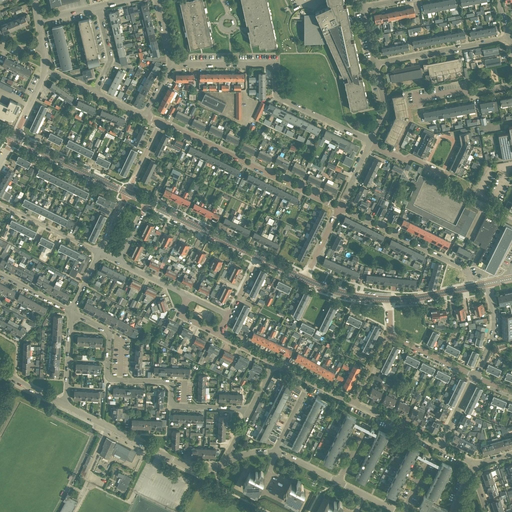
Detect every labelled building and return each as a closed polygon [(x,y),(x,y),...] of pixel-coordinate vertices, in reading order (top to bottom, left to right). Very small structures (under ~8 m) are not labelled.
[(180,2),(184,21),(190,50),(200,48),(200,47),(202,47),(212,45),(208,26),(208,24),(206,17),(202,0),(192,0),(188,1),(188,0),(180,2)] [(260,48),(264,47),(265,46),(266,49),(277,46),(266,0),(241,0),(246,24),(247,24),(248,24),(249,29),(250,32),(250,33),(252,44),(251,44),(250,44),(251,45),(259,43),(260,48)] [(326,0),(328,5),(329,5),(329,6),(324,8),(323,6),(320,7),(321,10),(315,12),(317,17),(306,17),(306,41),(327,41),(341,73),(338,73),(340,79),(344,78),(343,77),(346,76),(348,81),(344,81),(350,110),(368,106),(362,78),(357,79),(357,76),(358,75),(357,73),(356,73),(356,72),(360,71),(354,41),(350,42),(349,37),(353,36),(350,26),(353,25),(349,16),(348,16),(346,6),(342,7),(341,2),(344,2),(343,0),(326,0)] [(138,12),(149,9),(148,3),(141,5),(142,9),(138,10),(138,12)] [(14,8),(16,11),(17,14),(23,11),(22,8),(21,5),(14,8)] [(407,9),(408,17),(415,15),(413,7),(407,9)] [(151,17),(149,9),(138,12),(142,11),(144,19),(151,17)] [(389,23),(389,19),(387,13),(385,14),(385,13),(384,12),(382,13),(381,14),(382,21),(383,21),(383,24),(389,23)] [(27,14),(18,18),(22,26),(28,24),(27,21),(30,20),(27,14)] [(382,21),(381,14),(374,15),(376,23),(382,21)] [(120,18),(120,16),(110,19),(112,26),(122,24),(120,18)] [(153,24),(151,17),(144,19),(146,26),(153,24)] [(22,26),(18,18),(12,21),(16,29),(22,26)] [(100,64),(90,23),(89,19),(78,21),(89,66),(100,64)] [(12,21),(7,23),(10,31),(16,29),(12,21)] [(10,31),(7,23),(1,26),(0,23),(0,31),(1,34),(4,32),(4,34),(5,34),(5,35),(8,34),(8,32),(10,31)] [(112,26),(113,34),(120,32),(119,25),(122,24),(112,26)] [(153,24),(146,26),(146,27),(144,27),(145,31),(146,34),(155,32),(153,25),(153,24)] [(47,33),(63,29),(62,25),(52,27),(53,30),(47,31),(47,33)] [(483,29),(482,25),(475,26),(477,36),(484,35),(483,29)] [(120,32),(113,34),(115,42),(122,40),(120,32)] [(155,32),(146,34),(146,35),(148,34),(149,42),(157,40),(155,33),(155,32)] [(122,40),(115,42),(117,49),(132,46),(132,43),(123,45),(122,40)] [(157,40),(149,42),(150,42),(151,49),(158,47),(157,40)] [(132,46),(117,49),(117,50),(119,57),(126,55),(124,48),(132,46)] [(158,47),(151,49),(148,50),(148,53),(152,52),(153,57),(160,55),(161,54),(161,51),(159,51),(158,47)] [(126,55),(119,57),(121,65),(128,63),(126,55)] [(11,60),(5,58),(2,65),(4,66),(3,67),(6,69),(11,60)] [(500,58),(486,60),(487,66),(501,64),(500,58)] [(460,59),(436,64),(428,65),(427,64),(428,64),(428,63),(427,63),(427,64),(424,64),(424,63),(423,64),(424,70),(427,69),(427,68),(428,68),(429,76),(430,76),(430,75),(432,75),(436,75),(436,74),(439,73),(439,74),(443,73),(445,72),(445,73),(449,72),(449,71),(452,71),(452,72),(456,71),(456,70),(458,70),(458,71),(462,70),(460,59)] [(16,63),(11,60),(6,69),(9,70),(9,71),(11,72),(16,63)] [(151,70),(157,74),(161,67),(159,66),(161,63),(159,62),(153,61),(151,65),(152,65),(151,67),(152,68),(151,70)] [(16,63),(11,72),(13,73),(14,72),(17,74),(21,65),(16,63)] [(17,74),(20,75),(20,76),(19,77),(21,78),(22,77),(26,68),(21,65),(17,74)] [(131,66),(130,67),(128,72),(133,75),(135,72),(134,72),(138,66),(135,65),(134,68),(131,66)] [(395,69),(389,70),(390,73),(386,74),(387,82),(391,81),(391,82),(422,76),(420,69),(419,65),(413,66),(413,65),(411,65),(411,66),(399,68),(398,67),(395,68),(395,69)] [(26,68),(22,77),(24,78),(24,77),(27,79),(31,70),(26,68)] [(83,80),(81,72),(80,72),(79,68),(70,71),(70,73),(81,79),(81,80),(83,80)] [(83,72),(81,72),(83,80),(84,80),(87,81),(88,80),(95,78),(93,69),(82,71),(83,72)] [(115,75),(121,78),(124,72),(118,69),(115,75)] [(151,70),(147,78),(153,81),(157,74),(151,70)] [(115,75),(113,80),(118,83),(121,78),(115,75)] [(147,78),(143,84),(149,88),(153,81),(147,78)] [(113,80),(110,86),(115,89),(118,83),(113,80)] [(54,92),(58,86),(53,83),(49,88),(54,92)] [(172,87),(178,90),(182,92),(182,88),(179,88),(176,86),(177,85),(174,83),(172,87)] [(149,88),(143,84),(139,91),(145,95),(149,88)] [(63,90),(58,86),(54,92),(59,95),(63,90)] [(115,89),(110,86),(107,92),(113,95),(115,89)] [(166,93),(172,96),(175,91),(169,88),(166,93)] [(63,90),(59,95),(65,98),(68,93),(63,90)] [(139,91),(136,98),(142,102),(145,95),(139,91)] [(73,97),(68,93),(65,98),(70,102),(73,97)] [(166,93),(163,98),(169,102),(172,96),(166,93)] [(205,93),(200,102),(222,112),(226,103),(205,93)] [(394,106),(395,109),(394,109),(395,116),(395,115),(395,116),(393,121),(392,122),(393,122),(392,124),(391,124),(390,128),(389,130),(388,130),(387,134),(386,136),(384,139),(384,140),(394,144),(405,120),(406,118),(408,119),(408,116),(406,116),(406,114),(403,94),(392,96),(393,100),(394,102),(393,103),(394,106)] [(142,102),(136,98),(132,104),(139,107),(142,102)] [(163,98),(160,104),(166,107),(169,102),(163,98)] [(7,105),(2,103),(0,101),(0,116),(5,119),(5,118),(10,120),(11,120),(13,121),(14,119),(15,119),(21,105),(10,100),(7,105)] [(82,109),(84,103),(79,101),(76,106),(82,109)] [(84,103),(82,109),(87,111),(90,106),(84,103)] [(272,112),(275,106),(269,103),(265,112),(271,115),(272,112)] [(41,104),(38,111),(44,114),(47,107),(41,104)] [(166,107),(160,104),(157,109),(164,112),(166,107)] [(96,108),(90,106),(87,111),(93,114),(96,108)] [(275,106),(272,112),(278,115),(281,109),(275,106)] [(281,109),(278,115),(277,118),(282,120),(283,117),(286,112),(281,109)] [(105,118),(107,113),(102,110),(99,116),(105,118)] [(38,111),(35,117),(41,120),(44,114),(38,111)] [(180,120),(183,113),(181,112),(178,111),(177,113),(174,118),(180,120)] [(286,112),(283,117),(289,120),(292,114),(286,112)] [(183,113),(180,120),(186,123),(188,119),(188,118),(189,116),(186,115),(183,113)] [(292,114),(289,120),(288,123),(293,125),(294,125),(295,123),(297,117),(292,114)] [(41,120),(35,117),(32,123),(38,126),(41,120)] [(125,119),(119,117),(117,123),(123,125),(125,119)] [(297,117),(295,123),(294,125),(299,128),(303,120),(297,117)] [(197,128),(200,121),(201,119),(198,118),(197,120),(195,119),(194,121),(193,121),(191,125),(197,128)] [(309,122),(303,120),(299,128),(305,130),(306,128),(309,122)] [(203,122),(200,121),(197,128),(203,131),(205,126),(206,124),(202,123),(203,122)] [(309,122),(306,128),(311,131),(314,125),(309,122)] [(38,126),(32,123),(29,129),(35,132),(38,126)] [(214,134),(217,127),(215,126),(215,127),(212,125),(211,127),(210,127),(208,132),(214,134)] [(314,125),(311,131),(311,133),(316,135),(317,133),(320,128),(314,125)] [(509,133),(498,135),(502,160),(511,158),(511,126),(508,127),(509,133)] [(142,127),(139,132),(145,135),(147,129),(142,127)] [(217,127),(214,134),(220,137),(222,133),(222,132),(223,130),(220,129),(217,127)] [(88,146),(90,142),(96,130),(93,128),(88,139),(89,139),(86,144),(88,146)] [(424,129),(420,137),(432,142),(434,137),(432,136),(433,133),(424,129)] [(330,140),(333,134),(326,130),(324,134),(321,133),(319,138),(315,147),(314,149),(317,151),(318,148),(320,149),(322,145),(319,144),(320,143),(322,144),(325,138),(330,140)] [(53,141),(56,135),(50,132),(47,138),(53,141)] [(145,135),(139,132),(136,138),(142,141),(145,135)] [(231,142),(234,135),(232,134),(231,135),(228,133),(227,135),(225,140),(231,142)] [(163,134),(160,141),(165,143),(166,144),(166,145),(168,146),(169,143),(170,142),(169,141),(170,138),(163,134)] [(333,134),(330,140),(329,143),(336,146),(340,137),(333,134)] [(62,139),(56,135),(53,141),(60,144),(62,139)] [(234,135),(231,142),(237,145),(239,141),(239,140),(239,138),(236,137),(236,136),(234,135)] [(336,146),(334,150),(333,150),(331,152),(334,154),(336,151),(337,149),(339,148),(343,150),(347,141),(340,137),(336,146)] [(421,137),(419,142),(429,147),(432,142),(420,137),(421,137)] [(142,141),(136,138),(133,144),(139,147),(142,141)] [(72,148),(75,142),(69,139),(66,145),(72,148)] [(176,139),(173,145),(180,149),(183,143),(176,139)] [(160,141),(157,147),(162,149),(163,149),(165,144),(166,145),(166,144),(165,143),(160,141)] [(347,141),(345,147),(343,150),(343,151),(349,153),(348,156),(345,155),(342,163),(344,164),(342,167),(347,170),(349,166),(350,166),(353,159),(352,159),(355,152),(356,152),(359,147),(355,145),(355,144),(347,141)] [(75,142),(72,148),(78,151),(81,145),(75,142)] [(246,152),(250,145),(250,144),(248,142),(247,144),(244,143),(243,145),(242,144),(240,149),(246,152)] [(416,146),(427,151),(429,147),(419,142),(417,146),(416,146)] [(87,148),(81,145),(78,151),(84,154),(87,148)] [(250,145),(246,152),(252,155),(254,150),(255,148),(252,147),(252,146),(250,145)] [(461,145),(459,149),(470,154),(473,146),(470,146),(461,145)] [(196,149),(190,146),(187,152),(192,154),(192,155),(193,156),(196,149)] [(427,151),(416,146),(412,154),(421,158),(422,155),(425,156),(427,151)] [(162,149),(157,147),(154,153),(160,156),(162,151),(162,149)] [(93,151),(87,148),(84,154),(91,157),(93,151)] [(128,155),(134,157),(137,151),(131,148),(128,155)] [(196,149),(193,156),(195,156),(195,155),(200,158),(202,152),(196,149)] [(459,149),(457,153),(467,158),(470,154),(459,149)] [(263,160),(266,153),(265,152),(266,151),(262,150),(262,151),(260,151),(259,153),(259,152),(257,157),(263,160)] [(209,155),(202,152),(200,158),(205,160),(204,161),(206,161),(209,155)] [(266,153),(263,160),(269,163),(271,158),(270,158),(271,156),(268,154),(269,154),(266,153)] [(467,158),(457,153),(454,159),(465,164),(467,158)] [(101,164),(104,158),(97,155),(95,161),(101,164)] [(134,157),(128,155),(125,161),(131,164),(134,157)] [(209,155),(206,161),(207,162),(207,161),(212,163),(215,158),(209,155)] [(280,166),(283,159),(284,158),(278,155),(277,157),(278,157),(277,159),(276,158),(274,163),(280,166)] [(22,164),(25,159),(18,156),(16,161),(22,164)] [(104,158),(101,164),(107,167),(110,161),(104,158)] [(221,161),(215,158),(212,163),(217,166),(217,167),(218,167),(221,161)] [(372,164),(378,167),(381,161),(375,158),(372,164)] [(31,162),(25,159),(22,164),(28,167),(31,162)] [(286,160),(283,159),(280,166),(286,169),(288,164),(289,162),(286,161),(286,160)] [(465,164),(454,159),(452,163),(464,169),(463,168),(465,164)] [(131,164),(125,161),(122,167),(128,170),(131,164)] [(150,161),(147,167),(153,170),(159,173),(160,170),(154,167),(156,163),(150,161)] [(221,161),(218,167),(219,168),(220,167),(225,169),(227,164),(221,161)] [(297,174),(301,165),(295,162),(294,165),(293,167),(291,171),(297,174)] [(464,169),(452,163),(450,168),(458,172),(457,173),(461,175),(464,169)] [(233,167),(227,164),(225,169),(229,172),(229,173),(230,173),(233,167)] [(378,167),(372,164),(369,170),(375,173),(378,167)] [(403,169),(394,165),(394,164),(391,170),(401,174),(400,177),(408,181),(408,179),(403,170),(403,169)] [(301,165),(297,174),(303,177),(305,172),(304,172),(305,170),(306,170),(302,168),(303,166),(301,165)] [(128,170),(122,167),(119,173),(125,176),(128,170)] [(147,167),(145,173),(156,179),(157,177),(151,174),(153,170),(147,167)] [(233,167),(230,173),(232,174),(232,173),(237,175),(240,170),(233,167)] [(42,177),(45,171),(39,168),(36,174),(42,177)] [(9,169),(5,175),(11,178),(15,172),(9,169)] [(172,169),(170,174),(178,177),(180,173),(172,169)] [(369,170),(366,176),(372,179),(375,173),(369,170)] [(45,171),(42,177),(49,180),(52,174),(45,171)] [(147,182),(149,177),(155,180),(156,179),(145,173),(142,180),(147,182)] [(52,174),(49,180),(55,183),(58,177),(52,174)] [(255,177),(249,174),(246,179),(251,182),(250,183),(252,183),(255,177)] [(312,184),(316,177),(310,174),(309,174),(310,175),(309,177),(309,176),(306,181),(312,184)] [(11,178),(5,175),(2,181),(8,184),(11,178)] [(372,179),(366,176),(363,183),(369,185),(372,179)] [(64,180),(58,177),(55,183),(61,186),(64,180)] [(261,180),(255,177),(252,183),(253,184),(254,183),(258,185),(261,180)] [(321,179),(316,177),(312,184),(318,187),(321,182),(320,182),(321,179)] [(70,183),(64,180),(61,186),(67,189),(70,183)] [(261,180),(258,185),(263,188),(263,189),(264,189),(267,183),(261,180)] [(329,192),(332,185),(326,182),(325,184),(323,189),(329,192)] [(333,182),(332,185),(329,192),(335,195),(337,190),(338,187),(335,186),(336,184),(333,182)] [(70,183),(67,189),(73,192),(76,186),(70,183)] [(267,183),(264,189),(265,190),(266,189),(271,191),(273,186),(267,183)] [(76,186),(73,192),(79,195),(82,189),(76,186)] [(279,189),(273,186),(271,191),(275,193),(275,194),(276,195),(279,189)] [(361,200),(363,200),(368,190),(361,186),(353,202),(359,205),(361,200)] [(79,195),(78,197),(77,201),(79,202),(80,199),(81,199),(83,197),(86,198),(89,192),(82,189),(79,195)] [(172,191),(170,191),(170,192),(165,189),(163,194),(169,197),(172,191)] [(279,189),(276,195),(278,196),(278,195),(283,197),(285,192),(279,189)] [(173,192),(172,191),(169,197),(175,200),(177,195),(173,193),(173,192)] [(292,195),(285,192),(283,197),(288,199),(287,200),(288,201),(292,195)] [(102,204),(105,198),(99,195),(96,201),(102,204)] [(177,195),(175,200),(181,203),(184,197),(183,197),(182,197),(177,195)] [(298,198),(292,195),(288,201),(290,202),(290,201),(295,203),(298,198)] [(184,197),(181,203),(187,206),(190,201),(185,199),(185,198),(184,197)] [(28,207),(31,201),(24,198),(22,204),(28,207)] [(105,198),(102,204),(108,207),(109,206),(113,208),(115,204),(111,201),(105,198)] [(384,203),(385,200),(380,198),(374,209),(376,210),(375,213),(379,215),(384,203)] [(361,200),(359,205),(365,209),(367,206),(372,208),(375,202),(372,200),(371,202),(366,200),(365,202),(363,200),(361,200)] [(31,201),(28,207),(34,210),(37,204),(31,201)] [(407,202),(405,208),(413,212),(416,206),(413,205),(407,202)] [(384,203),(379,215),(382,217),(386,208),(387,205),(384,203)] [(43,207),(37,204),(34,210),(40,213),(43,207)] [(194,204),(192,209),(198,212),(201,206),(200,205),(199,206),(194,204)] [(202,206),(201,206),(198,212),(204,215),(207,210),(202,207),(202,206)] [(49,210),(43,207),(40,213),(46,216),(49,210)] [(318,213),(317,215),(323,218),(326,211),(321,209),(319,214),(318,213)] [(49,210),(46,216),(52,219),(55,213),(49,210)] [(212,212),(207,210),(204,215),(210,218),(213,212),(212,211),(212,212)] [(391,211),(387,219),(394,223),(398,214),(399,213),(394,210),(393,212),(391,211)] [(215,212),(213,212),(210,218),(217,221),(219,216),(214,213),(215,212)] [(55,213),(52,219),(59,222),(62,216),(55,213)] [(100,214),(98,218),(97,220),(103,223),(106,217),(100,214)] [(317,216),(315,221),(320,224),(323,218),(317,215),(316,216),(317,216)] [(486,215),(474,239),(481,242),(480,245),(485,248),(477,264),(491,271),(496,267),(511,234),(511,227),(511,228),(511,227),(511,225),(503,221),(502,223),(486,215)] [(62,216),(59,222),(65,225),(68,219),(62,216)] [(348,225),(351,219),(345,217),(342,223),(348,225)] [(225,218),(222,223),(229,226),(232,220),(230,220),(230,221),(225,218)] [(233,221),(232,220),(229,226),(235,229),(239,221),(234,218),(234,219),(233,221)] [(15,228),(18,222),(11,219),(9,225),(11,226),(15,228)] [(68,219),(65,225),(71,228),(74,222),(68,219)] [(356,222),(351,219),(348,225),(353,228),(356,222)] [(406,228),(409,222),(403,219),(400,226),(406,228)] [(103,223),(97,220),(94,226),(100,229),(103,223)] [(244,223),(239,221),(235,229),(241,232),(244,226),(243,226),(244,223)] [(312,226),(311,227),(317,230),(320,224),(315,221),(313,226),(312,226)] [(24,225),(18,222),(15,228),(21,231),(24,225)] [(144,227),(154,232),(159,235),(162,230),(159,229),(159,228),(158,230),(153,228),(154,226),(146,222),(144,227)] [(362,225),(356,222),(353,228),(359,231),(362,225)] [(409,222),(406,228),(412,231),(415,225),(409,222)] [(455,225),(452,231),(458,234),(459,234),(460,231),(462,228),(463,226),(457,223),(455,225)] [(30,228),(24,225),(21,231),(27,234),(30,228)] [(362,225),(359,231),(364,234),(367,228),(362,225)] [(415,225),(412,231),(417,234),(421,227),(415,225)] [(100,229),(94,226),(91,233),(97,235),(100,229)] [(245,227),(244,226),(241,232),(247,236),(250,230),(245,228),(245,227)] [(154,232),(144,227),(141,232),(149,236),(150,234),(152,235),(154,232)] [(311,229),(309,234),(314,236),(317,230),(311,227),(310,228),(311,229)] [(421,227),(417,234),(423,237),(426,230),(421,227)] [(30,228),(27,234),(26,237),(28,238),(29,238),(30,236),(33,237),(36,231),(30,228)] [(367,228),(364,234),(370,236),(373,230),(367,228)] [(89,231),(85,229),(84,232),(90,235),(88,239),(94,242),(97,235),(91,233),(89,231)] [(378,233),(373,230),(370,236),(375,239),(378,233)] [(426,230),(423,237),(429,240),(432,233),(426,230)] [(149,236),(141,232),(139,236),(140,237),(147,240),(146,240),(149,242),(151,239),(148,238),(149,236)] [(261,235),(260,234),(259,235),(254,233),(252,238),(258,241),(261,235)] [(378,233),(375,239),(381,242),(384,236),(378,233)] [(432,233),(429,240),(435,243),(438,236),(432,233)] [(164,245),(169,236),(165,234),(163,236),(162,236),(160,241),(161,241),(160,243),(164,245)] [(307,238),(306,238),(305,239),(311,242),(314,236),(309,234),(307,238)] [(262,235),(261,235),(258,241),(264,244),(267,239),(262,236),(262,235)] [(45,245),(48,239),(41,236),(38,242),(45,245)] [(173,237),(169,236),(164,245),(168,247),(169,245),(170,245),(172,241),(171,240),(173,237)] [(334,242),(340,245),(343,239),(337,236),(334,242)] [(444,239),(438,236),(435,243),(440,246),(444,239)] [(48,239),(45,245),(44,247),(46,248),(47,246),(51,248),(54,242),(48,239)] [(271,241),(267,239),(264,244),(270,247),(273,241),(272,240),(271,241)] [(305,239),(304,240),(305,241),(303,246),(308,248),(311,242),(305,239)] [(394,248),(397,242),(391,239),(388,246),(394,248)] [(444,239),(440,246),(446,249),(450,242),(444,239)] [(181,253),(185,243),(181,241),(180,244),(179,244),(176,249),(177,249),(177,251),(181,253)] [(273,241),(270,247),(276,250),(279,245),(274,242),(274,241),(273,241)] [(340,245),(334,242),(332,247),(338,250),(340,245)] [(397,242),(394,248),(399,251),(402,245),(397,242)] [(64,252),(67,246),(61,243),(59,247),(58,249),(64,252)] [(189,245),(185,243),(181,253),(184,254),(185,255),(185,253),(186,254),(189,249),(188,249),(189,245)] [(402,245),(399,251),(405,254),(408,248),(402,245)] [(67,246),(64,252),(70,255),(73,249),(67,246)] [(300,250),(299,251),(305,254),(308,248),(303,246),(301,251),(300,250)] [(461,256),(464,249),(458,246),(455,253),(461,256)] [(135,247),(133,252),(142,256),(143,253),(141,252),(142,250),(135,247)] [(413,250),(408,248),(405,254),(410,256),(413,250)] [(79,252),(73,249),(70,255),(76,258),(79,252)] [(197,261),(202,251),(198,249),(196,253),(195,252),(193,257),(194,257),(193,259),(197,261)] [(331,257),(333,254),(334,251),(329,249),(326,254),(331,257)] [(470,252),(464,249),(461,256),(467,259),(470,252)] [(419,253),(413,250),(410,256),(416,259),(419,253)] [(206,253),(202,251),(197,261),(201,262),(202,261),(203,261),(205,257),(204,256),(206,253)] [(299,251),(298,253),(299,253),(297,258),(302,261),(305,254),(299,251)] [(75,278),(78,271),(83,273),(87,263),(88,263),(90,258),(85,256),(86,255),(85,255),(79,252),(76,258),(76,260),(74,264),(69,274),(75,278)] [(142,256),(133,252),(130,257),(137,260),(138,258),(141,259),(142,256)] [(424,256),(419,253),(416,259),(421,262),(425,263),(426,259),(423,258),(424,256)] [(152,269),(155,262),(154,261),(155,259),(152,258),(151,259),(150,261),(150,260),(147,266),(152,269)] [(214,269),(218,260),(214,258),(213,261),(212,260),(210,265),(211,265),(210,267),(214,269)] [(328,267),(330,261),(325,258),(322,264),(328,267)] [(8,259),(7,262),(4,268),(9,271),(12,264),(14,261),(8,259)] [(39,261),(35,259),(35,260),(35,262),(38,263),(36,267),(40,269),(43,263),(39,261)] [(222,262),(218,260),(214,269),(218,271),(219,269),(220,270),(222,265),(221,264),(222,262)] [(155,262),(152,269),(157,271),(160,265),(160,264),(161,264),(161,262),(159,261),(158,263),(155,262)] [(330,261),(328,267),(333,269),(336,263),(330,261)] [(336,263),(333,269),(339,272),(342,265),(336,263)] [(12,264),(9,271),(14,273),(17,267),(12,264)] [(19,264),(17,267),(14,273),(19,276),(22,270),(24,267),(19,264)] [(106,274),(109,268),(103,265),(100,271),(106,274)] [(342,265),(339,272),(345,274),(347,268),(342,265)] [(347,268),(345,274),(350,276),(353,270),(354,267),(350,265),(349,268),(347,268)] [(169,277),(172,270),(170,269),(171,267),(168,266),(167,267),(167,268),(164,274),(169,277)] [(114,271),(109,268),(106,274),(112,276),(114,271)] [(174,271),(172,270),(169,277),(174,279),(177,273),(176,273),(177,272),(178,270),(175,269),(174,271)] [(239,273),(230,269),(228,272),(231,273),(230,275),(237,278),(239,273)] [(261,269),(258,276),(263,279),(266,280),(269,282),(270,282),(273,283),(276,279),(272,277),(271,279),(265,276),(266,272),(261,269)] [(28,273),(22,270),(19,276),(24,279),(28,273)] [(29,270),(28,273),(24,279),(30,282),(34,273),(29,270)] [(359,272),(353,270),(350,276),(356,279),(359,272)] [(120,273),(114,271),(112,276),(114,277),(113,280),(116,281),(117,279),(120,273)] [(125,276),(120,273),(117,279),(123,282),(125,276)] [(40,287),(43,281),(43,280),(45,275),(43,274),(42,277),(39,275),(38,278),(34,284),(40,287)] [(185,285),(189,278),(187,277),(188,275),(185,274),(184,275),(184,276),(183,276),(180,282),(185,285)] [(258,276),(255,282),(260,285),(263,279),(258,276)] [(191,279),(189,278),(185,285),(190,287),(193,280),(194,280),(195,278),(192,277),(191,279)] [(131,287),(129,291),(127,295),(129,297),(130,296),(137,282),(132,279),(129,286),(131,287)] [(282,289),(285,283),(278,280),(275,286),(282,289)] [(43,281),(40,287),(45,290),(48,283),(43,281)] [(142,284),(137,282),(130,296),(132,297),(136,289),(139,291),(142,284)] [(202,293),(205,286),(203,285),(204,283),(201,282),(200,283),(201,283),(200,284),(197,290),(202,293)] [(260,285),(255,282),(252,288),(257,291),(260,285)] [(53,286),(48,283),(45,290),(50,292),(53,286)] [(222,283),(220,288),(230,293),(232,289),(225,285),(222,283)] [(285,283),(282,289),(288,292),(291,286),(285,283)] [(10,288),(4,285),(1,292),(6,295),(10,288)] [(205,286),(202,293),(207,295),(210,289),(210,288),(211,286),(208,285),(207,287),(205,286)] [(59,289),(53,286),(50,292),(55,295),(59,289)] [(124,290),(123,290),(118,287),(115,294),(120,297),(124,290)] [(145,303),(152,289),(147,287),(144,294),(146,295),(143,302),(145,303)] [(10,288),(6,295),(7,295),(5,297),(7,298),(13,301),(16,295),(14,294),(15,291),(10,288)] [(230,293),(220,288),(219,290),(218,293),(227,298),(230,293)] [(257,291),(252,288),(249,294),(254,297),(257,291)] [(64,292),(59,289),(55,295),(60,298),(64,292)] [(157,291),(152,289),(145,303),(148,304),(151,297),(153,299),(157,291)] [(304,291),(301,297),(307,300),(310,294),(304,291)] [(69,294),(64,292),(60,298),(66,301),(69,294)] [(227,298),(218,293),(216,296),(219,297),(218,299),(225,303),(227,298)] [(22,303),(25,296),(20,294),(16,300),(22,303)] [(25,296),(22,303),(21,306),(26,308),(27,306),(31,299),(25,296)] [(127,300),(123,298),(121,296),(117,303),(121,304),(124,306),(127,300)] [(307,300),(301,297),(298,303),(304,306),(307,300)] [(88,312),(92,305),(94,301),(88,298),(82,310),(88,312)] [(31,299),(27,306),(33,308),(36,302),(31,299)] [(151,309),(166,304),(164,299),(157,301),(158,304),(153,305),(154,305),(151,306),(151,309)] [(36,302),(33,308),(38,311),(41,305),(36,302)] [(298,303),(295,309),(302,312),(304,306),(298,303)] [(244,304),(241,310),(247,313),(250,307),(244,304)] [(331,304),(328,310),(334,313),(337,306),(331,304)] [(47,308),(41,305),(38,311),(44,314),(47,308)] [(97,308),(92,305),(88,312),(93,315),(97,308)] [(97,308),(93,315),(98,318),(102,311),(97,308)] [(139,314),(138,315),(140,316),(143,318),(143,316),(144,317),(147,311),(143,309),(140,314),(139,314)] [(302,312),(295,309),(292,315),(298,318),(302,312)] [(247,313),(241,310),(238,316),(244,319),(247,313)] [(334,313),(328,310),(325,316),(331,319),(334,313)] [(432,316),(430,316),(430,319),(432,319),(433,321),(436,321),(439,320),(438,322),(437,325),(440,326),(440,323),(441,322),(440,319),(440,317),(439,312),(439,310),(431,311),(432,316)] [(108,314),(102,311),(98,318),(104,321),(108,314)] [(108,314),(104,321),(109,324),(113,316),(108,314)] [(352,323),(355,318),(349,315),(346,320),(352,323)] [(113,316),(109,324),(114,326),(118,319),(113,316)] [(244,319),(238,316),(235,322),(241,325),(244,319)] [(331,319),(325,316),(322,322),(328,325),(331,319)] [(355,318),(352,323),(358,326),(361,321),(355,318)] [(118,319),(114,326),(120,329),(123,322),(118,319)] [(7,322),(4,329),(9,332),(14,322),(9,320),(8,323),(7,322)] [(167,336),(174,322),(169,320),(165,327),(170,329),(167,336)] [(14,322),(9,332),(14,334),(18,328),(20,325),(14,322)] [(129,325),(123,322),(120,329),(125,332),(129,325)] [(178,325),(174,322),(167,336),(170,338),(173,332),(172,332),(172,330),(175,332),(178,325)] [(239,328),(245,331),(247,328),(243,326),(241,325),(235,322),(232,329),(238,331),(239,328)] [(305,330),(308,325),(302,322),(299,327),(305,330)] [(328,325),(322,322),(319,328),(325,331),(328,325)] [(26,328),(20,325),(18,328),(14,334),(20,337),(22,334),(23,335),(26,328)] [(134,328),(129,325),(125,332),(130,335),(134,328)] [(308,325),(305,330),(303,334),(310,337),(311,334),(314,328),(308,325)] [(375,325),(372,331),(378,334),(381,328),(375,325)] [(483,338),(484,332),(485,327),(477,325),(476,330),(478,330),(476,337),(483,338)] [(183,339),(188,330),(183,327),(179,334),(182,335),(180,338),(183,339)] [(253,332),(250,338),(256,341),(260,332),(262,332),(263,330),(261,329),(262,328),(260,327),(258,331),(259,331),(258,334),(253,332)] [(139,331),(134,328),(130,335),(136,338),(139,331)] [(182,340),(181,343),(183,345),(185,341),(186,341),(187,338),(189,339),(193,332),(188,330),(183,339),(183,340),(182,340)] [(378,334),(372,331),(369,337),(375,340),(378,334)] [(430,337),(435,340),(438,334),(433,331),(430,337)] [(262,336),(263,333),(262,332),(260,332),(256,341),(261,344),(264,337),(262,336)] [(268,335),(267,338),(264,337),(261,344),(267,346),(270,339),(271,337),(273,338),(274,335),(272,334),(273,333),(271,333),(269,336),(268,335)] [(197,346),(201,339),(196,337),(191,347),(194,349),(196,345),(197,346)] [(369,337),(366,344),(372,346),(375,340),(369,337)] [(435,340),(430,337),(427,343),(432,346),(435,340)] [(201,339),(197,346),(198,346),(197,349),(201,350),(205,341),(201,339)] [(270,339),(267,346),(272,349),(275,342),(270,339)] [(363,342),(359,340),(357,339),(356,341),(359,342),(362,344),(362,345),(365,346),(363,350),(369,352),(372,346),(366,344),(363,342)] [(281,345),(275,342),(272,349),(277,351),(281,345)] [(210,356),(215,346),(210,344),(207,350),(208,351),(207,354),(210,356)] [(451,353),(453,347),(447,344),(444,349),(451,353)] [(281,345),(277,351),(283,354),(286,347),(281,345)] [(220,348),(215,346),(210,356),(212,357),(214,354),(216,355),(220,348)] [(390,352),(396,355),(397,352),(399,349),(393,346),(390,352)] [(292,350),(286,347),(283,354),(288,356),(292,350)] [(453,347),(451,353),(457,356),(459,350),(453,347)] [(472,350),(470,356),(475,359),(478,353),(472,350)] [(496,364),(499,357),(491,350),(490,353),(493,356),(494,356),(495,356),(497,357),(495,359),(493,363),(496,364)] [(223,365),(229,353),(224,351),(219,361),(222,363),(222,364),(223,365)] [(390,352),(387,358),(393,361),(394,357),(397,359),(397,358),(401,360),(402,358),(398,356),(396,355),(390,352)] [(229,353),(223,365),(227,367),(228,364),(229,362),(230,362),(234,355),(229,353)] [(299,362),(303,356),(297,353),(294,359),(299,362)] [(236,362),(234,366),(239,368),(244,358),(239,355),(236,362)] [(313,362),(315,359),(317,360),(318,357),(316,356),(317,356),(315,355),(313,358),(312,357),(310,360),(308,359),(305,365),(310,368),(313,362)] [(308,359),(303,356),(299,362),(305,365),(308,359)] [(475,359),(470,356),(467,363),(473,365),(475,359)] [(249,360),(244,358),(239,368),(244,371),(249,360)] [(393,361),(387,358),(384,364),(389,367),(393,361)] [(321,374),(325,365),(327,366),(328,363),(327,362),(327,361),(326,360),(324,364),(320,362),(319,364),(315,371),(321,374)] [(315,371),(319,364),(313,362),(310,368),(315,371)] [(251,380),(258,365),(253,363),(250,369),(252,371),(251,374),(250,373),(248,378),(251,380)] [(492,372),(495,366),(488,363),(486,369),(492,372)] [(389,367),(384,364),(381,370),(386,373),(389,367)] [(263,367),(258,365),(251,380),(253,381),(257,373),(260,374),(263,367)] [(325,365),(321,374),(326,377),(329,370),(327,369),(328,366),(327,366),(325,365)] [(351,370),(357,373),(360,368),(354,365),(351,370)] [(501,369),(495,366),(492,372),(498,375),(501,369)] [(330,370),(329,370),(326,377),(331,379),(335,373),(333,372),(334,369),(331,368),(330,370)] [(396,370),(392,368),(391,370),(390,370),(389,373),(388,373),(386,376),(392,378),(393,375),(394,372),(396,370)] [(351,370),(348,375),(355,379),(357,373),(351,370)] [(355,379),(348,375),(345,381),(352,384),(355,379)] [(460,378),(457,384),(462,387),(465,381),(460,378)] [(352,384),(345,381),(343,386),(349,390),(352,384)] [(281,388),(290,392),(291,389),(294,391),(299,394),(300,391),(283,383),(281,388)] [(462,387),(457,384),(454,390),(460,393),(462,387)] [(372,400),(378,387),(376,386),(374,388),(372,387),(368,395),(372,397),(370,400),(372,400)] [(476,386),(473,392),(479,395),(482,389),(476,386)] [(381,389),(378,387),(372,400),(373,401),(375,398),(378,400),(382,393),(380,391),(381,389)] [(281,388),(279,392),(290,398),(291,396),(289,395),(290,392),(281,388)] [(460,393),(454,390),(451,396),(457,399),(460,393)] [(93,391),(92,400),(99,401),(99,400),(99,398),(103,398),(103,392),(103,391),(99,391),(99,392),(97,392),(97,391),(93,391)] [(290,398),(279,392),(277,391),(274,396),(276,397),(285,402),(286,399),(289,400),(290,398)] [(389,392),(388,395),(386,394),(382,402),(386,404),(384,407),(386,407),(392,394),(389,392)] [(473,392),(470,398),(476,401),(479,395),(473,392)] [(395,395),(392,394),(386,407),(387,408),(388,405),(392,407),(396,399),(394,398),(395,395)] [(457,399),(451,396),(448,403),(454,406),(457,399)] [(497,404),(499,398),(493,396),(491,401),(494,403),(493,406),(494,406),(492,410),(493,410),(492,413),(493,414),(494,411),(496,407),(497,404)] [(276,397),(274,402),(285,408),(287,406),(284,404),(285,402),(276,397)] [(313,404),(322,408),(324,403),(313,397),(311,400),(314,401),(313,404)] [(476,401),(470,398),(467,404),(473,407),(476,401)] [(506,401),(499,398),(497,404),(503,407),(506,401)] [(399,414),(405,404),(400,401),(396,409),(399,411),(398,414),(399,414)] [(274,402),(271,407),(280,411),(281,409),(284,410),(285,408),(274,402)] [(431,404),(429,406),(445,414),(447,409),(445,408),(446,405),(441,403),(438,408),(431,404)] [(309,405),(308,407),(319,413),(322,408),(313,404),(312,406),(309,405)] [(405,404),(399,414),(401,415),(402,412),(406,414),(410,406),(405,404)] [(473,407),(467,404),(465,411),(470,413),(473,407)] [(308,407),(307,406),(306,409),(308,410),(307,410),(309,411),(308,413),(317,418),(319,413),(308,407)] [(413,421),(420,408),(415,406),(414,406),(413,408),(409,416),(413,418),(411,420),(413,421)] [(429,406),(428,409),(436,412),(434,415),(442,419),(445,414),(429,406)] [(280,411),(271,407),(269,412),(281,418),(282,415),(279,414),(280,411)] [(420,408),(413,421),(415,422),(416,419),(419,421),(423,413),(421,412),(422,409),(420,408)] [(269,412),(266,416),(275,421),(277,418),(279,420),(281,418),(269,412)] [(317,418),(308,413),(307,416),(304,414),(303,416),(303,417),(315,423),(317,418)] [(340,449),(343,444),(345,445),(347,441),(345,440),(348,434),(349,435),(351,432),(350,431),(351,428),(353,424),(355,420),(356,419),(347,414),(323,462),(332,466),(334,462),(336,463),(338,459),(336,458),(338,453),(340,454),(341,452),(342,450),(340,449)] [(462,414),(460,420),(468,424),(471,418),(462,414)] [(275,421),(266,416),(264,421),(276,427),(277,425),(274,424),(275,421)] [(315,423),(303,417),(302,419),(305,420),(303,423),(312,427),(314,428),(317,424),(315,423)] [(429,420),(428,422),(438,428),(441,422),(433,418),(433,419),(431,418),(430,418),(429,420)] [(425,421),(423,420),(422,422),(429,426),(428,429),(436,433),(438,428),(428,422),(425,421)] [(468,424),(460,420),(457,425),(465,429),(468,424)] [(264,421),(262,426),(270,431),(272,428),(276,430),(277,428),(276,427),(264,421)] [(303,423),(302,426),(299,424),(298,426),(310,432),(312,427),(303,423)] [(270,431),(262,426),(259,431),(276,439),(278,436),(272,434),(272,435),(269,433),(270,431)] [(310,432),(298,426),(297,429),(300,430),(298,433),(307,437),(310,432)] [(374,440),(373,442),(371,441),(369,445),(371,446),(369,449),(368,451),(366,450),(364,454),(366,455),(364,461),(362,460),(361,462),(360,463),(362,464),(359,470),(357,469),(356,471),(355,473),(357,474),(355,478),(364,482),(388,435),(379,430),(378,431),(377,433),(374,440)] [(276,439),(259,431),(255,438),(266,440),(267,438),(270,439),(269,440),(275,442),(276,439)] [(293,436),(305,442),(307,437),(298,433),(297,435),(294,434),(293,436)] [(456,445),(460,437),(455,435),(455,434),(450,443),(451,443),(456,445)] [(506,448),(504,439),(503,439),(501,440),(500,437),(499,435),(497,435),(497,438),(498,441),(500,449),(501,449),(500,449),(506,448)] [(305,442),(293,436),(292,438),(295,440),(294,442),(302,447),(305,442)] [(136,452),(115,442),(106,437),(101,447),(103,447),(99,455),(108,459),(111,454),(113,456),(114,453),(121,457),(120,459),(125,461),(126,459),(131,462),(136,452)] [(460,437),(456,445),(456,446),(456,445),(461,448),(465,440),(460,437)] [(498,441),(497,438),(491,439),(492,442),(495,451),(500,449),(498,441)] [(492,442),(491,439),(486,441),(486,442),(486,444),(489,453),(489,452),(494,451),(495,451),(492,442)] [(302,447),(294,442),(292,445),(290,443),(284,440),(283,443),(300,452),(302,447)] [(465,440),(461,448),(466,450),(466,451),(471,442),(470,443),(465,440),(466,440),(465,440)] [(471,443),(471,442),(466,451),(467,451),(472,453),(472,454),(476,445),(471,443)] [(486,444),(486,442),(480,444),(481,445),(483,454),(489,452),(489,453),(486,444)] [(415,463),(413,462),(414,460),(416,455),(418,451),(419,451),(410,446),(386,493),(395,498),(397,494),(399,495),(401,491),(399,490),(402,485),(403,485),(405,482),(404,481),(406,475),(408,476),(410,472),(408,472),(411,466),(413,467),(415,463)] [(88,455),(81,470),(86,473),(93,458),(93,457),(89,455),(88,456),(88,455)] [(440,467),(438,470),(436,473),(436,474),(436,475),(432,481),(432,482),(429,489),(428,489),(428,490),(427,493),(426,495),(424,494),(423,497),(424,498),(419,508),(426,511),(446,511),(447,510),(444,509),(443,508),(436,505),(435,504),(431,502),(431,501),(433,499),(433,498),(433,497),(436,498),(451,467),(447,465),(442,462),(440,466),(440,467)] [(242,487),(249,490),(257,494),(264,479),(260,477),(260,475),(261,475),(263,472),(261,470),(259,473),(257,472),(257,471),(255,470),(255,472),(254,474),(250,472),(242,487)] [(484,479),(493,477),(493,476),(493,477),(491,471),(482,474),(483,474),(484,479)] [(116,488),(122,490),(121,492),(124,493),(124,491),(125,491),(131,478),(118,472),(116,477),(120,479),(116,488)] [(493,477),(484,479),(484,480),(485,479),(486,485),(495,482),(493,477)] [(300,485),(299,484),(300,481),(297,480),(296,484),(295,486),(291,484),(283,498),(298,505),(305,491),(301,489),(302,487),(303,485),(301,484),(300,485)] [(495,482),(486,485),(488,491),(497,488),(495,482)] [(497,488),(488,491),(490,496),(490,497),(499,494),(499,493),(498,493),(497,488)] [(59,511),(71,511),(77,502),(68,497),(69,494),(67,493),(63,501),(65,502),(59,511)] [(502,499),(501,496),(492,499),(493,501),(492,502),(491,503),(492,505),(493,506),(494,507),(493,508),(502,505),(500,499),(502,499)] [(323,511),(341,511),(343,510),(338,508),(339,506),(342,502),(339,500),(337,503),(336,503),(336,501),(334,501),(333,503),(333,505),(328,503),(323,511)]
